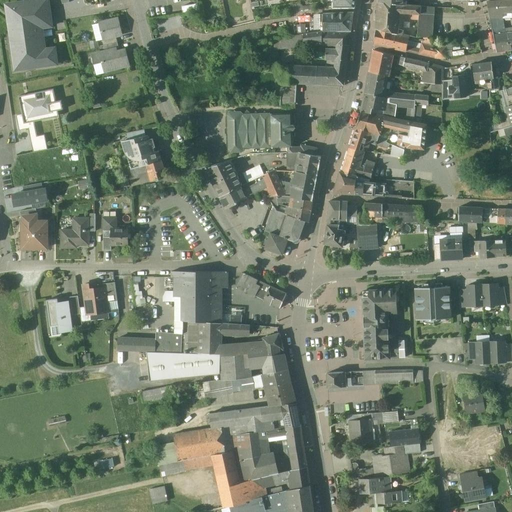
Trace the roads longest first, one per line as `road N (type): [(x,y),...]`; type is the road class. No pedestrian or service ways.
road 1 (residential): [(247,252),(174,124),(135,0)]
road 2 (residential): [(10,267),(222,266),(247,252)]
road 3 (residential): [(304,277),(511,264)]
road 4 (residential): [(323,196),(511,205)]
road 5 (track): [(21,511),(193,474)]
road 6 (tertiary): [(323,196),(362,41)]
road 7 (residential): [(445,511),(427,365)]
road 8 (tertiary): [(325,511),(303,369)]
road 9 (residential): [(362,41),(444,62),(490,55)]
road 10 (residential): [(303,369),(427,365)]
